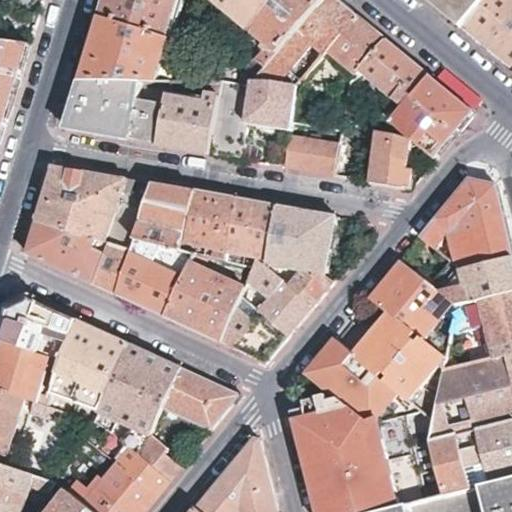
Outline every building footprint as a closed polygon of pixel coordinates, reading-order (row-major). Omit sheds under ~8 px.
[(181,0),(107,0),(102,17),(169,38),(181,0)] [(218,0),(234,12),(257,31),(280,0),(218,0)] [(280,0),(257,31),(263,35),(275,45),(265,58),(271,65),(325,0),(280,0)] [(347,6),(339,0),(325,0),(271,65),(259,80),(301,88),(331,51),(359,16),(347,6)] [(429,0),(446,14),(467,31),(492,0),(429,0)] [(511,0),(492,0),(467,31),(488,47),(511,67),(511,0)] [(376,30),(359,16),(331,51),(359,73),(361,70),(386,39),(376,30)] [(169,38),(102,17),(93,47),(83,81),(145,81),(159,81),(173,39),(169,38)] [(431,77),(386,39),(361,70),(394,98),(396,95),(402,87),(414,97),(431,77)] [(26,61),(31,44),(0,40),(0,73),(21,76),(26,61)] [(14,98),(21,76),(0,73),(0,122),(6,124),(14,98)] [(453,95),(431,77),(414,97),(402,87),(396,95),(409,106),(396,123),(410,135),(413,138),(437,157),(457,134),(475,113),(453,95)] [(301,88),(259,80),(255,80),(254,88),(248,122),(251,123),(294,130),(301,88)] [(145,81),(83,81),(75,106),(68,129),(113,137),(159,145),(166,106),(141,102),(145,81)] [(254,88),(226,82),(223,97),(211,154),(228,157),(244,159),(245,151),(251,123),(248,122),(254,88)] [(166,106),(159,145),(188,150),(211,154),(223,97),(209,94),(209,98),(202,96),(200,102),(168,96),(166,106)] [(380,130),(372,181),(412,188),(415,168),(408,167),(413,138),(410,135),(380,130)] [(342,142),(294,132),(291,144),(287,167),(314,171),(336,175),(342,142)] [(277,141),(273,164),(287,167),(291,144),(277,141)] [(138,238),(156,185),(100,175),(56,168),(49,191),(39,222),(110,241),(134,251),(138,238)] [(465,271),(511,258),(511,237),(508,219),(499,184),(473,178),(449,207),(423,238),(465,271)] [(174,188),(156,185),(138,238),(186,251),(197,192),(174,188)] [(217,195),(197,192),(186,251),(195,254),(197,249),(200,239),(218,244),(216,254),(228,257),(239,199),(217,195)] [(259,202),(239,199),(228,257),(238,259),(239,251),(261,255),(272,258),(281,206),(259,202)] [(306,210),(281,206),(272,258),(271,266),(328,273),(339,216),(306,210)] [(110,241),(39,222),(33,243),(29,254),(64,270),(96,285),(110,241)] [(186,251),(138,238),(134,251),(119,295),(144,307),(166,317),(195,254),(186,251)] [(200,239),(197,249),(206,251),(216,254),(218,244),(200,239)] [(119,295),(134,251),(110,241),(96,285),(108,290),(119,295)] [(197,249),(195,254),(166,317),(197,331),(219,341),(223,343),(246,290),(249,283),(203,262),(206,251),(197,249)] [(272,258),(261,255),(257,264),(252,276),(273,294),(261,306),(291,336),(303,320),(316,305),(327,291),(336,280),(328,273),(271,266),(272,258)] [(511,258),(465,271),(467,287),(445,293),(457,303),(455,307),(483,299),(511,291),(511,258)] [(457,303),(445,293),(405,260),(386,283),(373,299),(391,314),(425,342),(457,303)] [(246,290),(223,343),(248,354),(268,363),(278,351),(291,336),(261,306),(246,290)] [(511,291),(483,299),(496,355),(511,351),(511,291)] [(48,307),(30,299),(13,307),(10,315),(1,343),(54,360),(63,362),(78,320),(74,319),(48,307)] [(445,361),(445,358),(425,342),(391,314),(357,355),(414,408),(418,403),(413,399),(445,361)] [(104,332),(78,320),(63,362),(60,370),(48,405),(55,409),(57,410),(63,397),(87,408),(82,421),(95,426),(98,422),(132,345),(104,332)] [(357,355),(340,339),(323,360),(312,374),(336,394),(344,400),(369,421),(302,433),(320,511),(370,511),(410,502),(447,493),(435,439),(432,424),(414,408),(357,355)] [(54,360),(1,343),(0,347),(0,389),(28,399),(37,402),(39,403),(51,367),(54,360)] [(157,356),(132,345),(98,422),(133,449),(144,457),(151,440),(154,434),(166,408),(184,368),(157,356)] [(511,351),(496,355),(445,366),(432,424),(435,439),(511,420),(511,351)] [(63,362),(54,360),(51,367),(60,370),(63,362)] [(212,381),(184,368),(166,408),(208,426),(205,430),(210,434),(241,395),(239,393),(212,381)] [(28,399),(0,389),(0,464),(7,467),(28,399)] [(336,394),(329,395),(331,403),(344,400),(336,394)] [(302,433),(369,421),(344,400),(331,403),(329,395),(308,401),(307,399),(297,401),(295,407),(302,433)] [(37,402),(28,399),(7,467),(58,483),(84,443),(95,426),(82,421),(77,431),(50,419),(33,412),(37,402)] [(57,410),(55,409),(50,419),(77,431),(82,421),(57,410)] [(511,420),(435,439),(447,493),(485,484),(511,477),(511,420)] [(184,466),(168,454),(172,448),(154,434),(151,440),(144,457),(172,480),(184,466)] [(280,511),(262,438),(258,437),(225,478),(200,508),(205,511),(280,511)] [(144,457),(133,449),(120,465),(159,496),(165,488),(172,480),(144,457)] [(7,467),(0,464),(0,511),(40,511),(46,504),(33,500),(28,511),(24,511),(32,487),(52,494),(58,483),(7,467)] [(145,511),(159,496),(120,465),(87,505),(95,511),(145,511)] [(511,511),(511,477),(485,484),(491,511),(412,511),(410,502),(370,511),(511,511)] [(95,511),(87,505),(70,492),(54,511),(95,511)]
